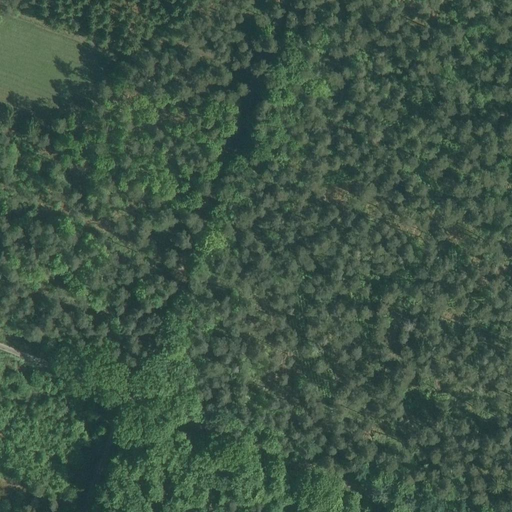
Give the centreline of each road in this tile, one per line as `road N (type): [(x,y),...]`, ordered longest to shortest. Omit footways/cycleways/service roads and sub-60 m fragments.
road 1 (track): [(132,396),(289,0)]
road 2 (track): [(428,511),(132,396)]
road 3 (track): [(125,27),(259,75)]
road 4 (track): [(132,396),(0,345)]
road 5 (track): [(88,511),(132,396)]
